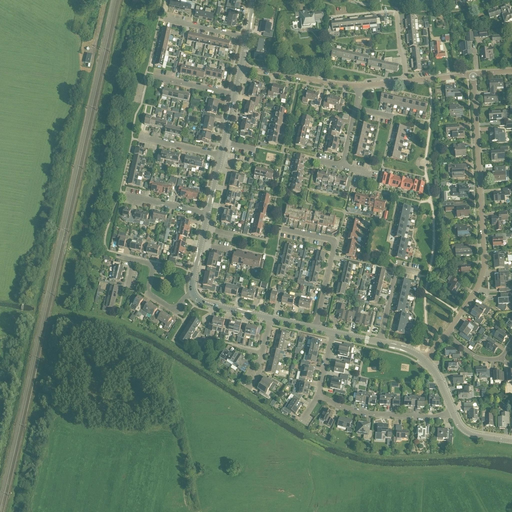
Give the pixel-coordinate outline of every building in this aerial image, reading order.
[(194,16),(200,18),(202,10),(199,9),(200,5),(197,5),(194,16)] [(228,16),(237,18),(238,12),(232,11),(233,8),(226,6),(226,9),(229,10),(228,16)] [(493,11),(488,13),(490,19),(500,16),(501,15),(503,15),(503,16),(503,17),(505,24),(511,21),(511,13),(510,7),(501,10),(499,11),(497,6),(492,7),(493,11)] [(200,18),(206,19),(209,7),(206,7),(205,10),(202,10),(200,18)] [(299,12),(301,29),(311,28),(313,25),(315,25),(315,20),(323,19),(323,12),(313,13),(313,15),(308,16),(307,11),(299,12)] [(237,18),(228,16),(226,15),(225,20),(224,20),(223,20),(223,23),(229,25),(230,22),(236,23),(237,18)] [(361,19),(362,26),(370,26),(369,16),(365,17),(365,18),(361,19)] [(369,16),(370,26),(377,25),(377,17),(373,18),(373,16),(369,16)] [(405,20),(406,25),(415,24),(414,16),(412,16),(407,17),(407,20),(405,20)] [(358,17),(354,18),(355,27),(362,26),(361,19),(358,19),(358,17)] [(350,20),(346,20),(347,28),(355,27),(354,18),(350,18),(350,20)] [(340,29),(339,19),(335,20),(335,21),(331,22),(332,26),(332,29),(340,29)] [(339,19),(340,29),(347,28),(346,20),(343,21),(343,19),(339,19)] [(262,22),(260,31),(270,33),(272,23),(262,22)] [(415,24),(406,25),(406,29),(408,29),(408,32),(416,31),(415,24)] [(416,31),(408,32),(409,35),(407,35),(407,40),(417,39),(416,31)] [(193,42),(195,34),(189,32),(187,44),(189,45),(190,41),(193,42)] [(201,35),(198,47),(201,48),(202,44),(205,45),(207,36),(201,35)] [(217,47),(219,39),(213,38),(210,50),(213,50),(214,46),(217,47)] [(266,52),(263,52),(265,40),(259,39),(257,51),(256,51),(255,60),(265,61),(266,52)] [(417,39),(407,40),(408,44),(409,44),(410,47),(417,46),(417,39)] [(224,40),(222,52),(225,53),(225,49),(229,50),(230,42),(224,40)] [(445,52),(442,53),(440,51),(439,42),(430,43),(431,50),(435,50),(435,51),(436,58),(445,57),(445,52)] [(460,52),(463,52),(464,55),(472,54),(471,43),(459,44),(460,52)] [(339,58),(341,50),(333,48),(331,58),(335,59),(336,57),(339,58)] [(412,53),(412,57),(420,56),(419,48),(410,49),(410,53),(412,53)] [(481,50),(482,60),(493,59),(492,49),(481,50)] [(342,60),(346,61),(348,52),(341,50),(339,58),(342,58),(342,60)] [(348,52),(346,61),(350,62),(350,60),(354,61),(355,53),(348,52)] [(356,63),(360,64),(363,55),(355,53),(354,61),(357,62),(356,63)] [(370,57),(363,55),(360,64),(365,65),(365,63),(368,64),(370,59),(370,57)] [(411,60),(411,64),(421,63),(420,56),(412,57),(413,60),(411,60)] [(384,62),(382,69),(386,70),(386,71),(387,72),(388,72),(389,73),(390,73),(391,73),(392,73),(393,72),(394,72),(397,73),(398,71),(398,70),(399,69),(399,68),(399,67),(399,65),(393,64),(392,58),(385,59),(384,62)] [(370,59),(368,64),(368,66),(371,67),(371,68),(375,69),(377,60),(370,59)] [(384,62),(377,60),(375,69),(379,70),(379,69),(382,69),(384,62)] [(180,72),(180,73),(186,75),(189,63),(186,62),(185,66),(182,65),(181,68),(180,72)] [(421,63),(411,64),(412,69),(414,68),(414,72),(421,71),(421,63)] [(194,68),(192,76),(198,77),(200,66),(198,65),(197,69),(194,68)] [(205,70),(204,76),(210,77),(213,65),(210,65),(210,68),(206,68),(205,70)] [(218,70),(216,78),(222,80),(223,75),(224,70),(225,68),(222,67),(221,71),(218,70)] [(490,80),(491,90),(497,90),(497,88),(503,88),(502,80),(490,80)] [(250,88),(249,91),(257,93),(258,89),(261,90),(263,85),(256,83),(254,83),(253,86),(252,85),(251,89),(250,88)] [(276,98),(277,95),(279,86),(277,86),(277,87),(273,86),(272,90),(269,89),(268,96),(276,98)] [(279,86),(277,95),(281,96),(280,99),(286,100),(287,93),(284,93),(285,89),(281,88),(282,87),(279,86)] [(445,87),(446,98),(462,97),(462,90),(453,90),(453,87),(445,87)] [(497,90),(491,90),(491,95),(485,95),(485,103),(498,102),(497,90)] [(249,91),(249,93),(250,93),(249,97),(253,98),(252,101),(259,102),(260,97),(257,96),(257,93),(249,91)] [(312,101),(314,93),(311,92),(311,93),(304,92),(303,96),(304,96),(302,102),(308,104),(308,101),(312,101)] [(314,93),(312,101),(311,105),(314,106),(314,105),(320,106),(321,100),(319,99),(319,95),(316,94),(316,93),(314,93)] [(387,104),(389,95),(382,93),(380,103),(385,104),(384,107),(387,108),(387,104)] [(389,95),(387,104),(391,105),(390,108),(393,109),(394,106),(396,97),(389,95)] [(208,107),(217,109),(219,103),(212,102),(213,99),(207,97),(206,103),(209,104),(208,107)] [(333,106),(335,98),(332,97),(332,98),(329,97),(328,101),(325,101),(323,107),(329,109),(329,105),(333,106)] [(400,107),(402,98),(396,97),(394,106),(398,106),(397,110),(399,110),(400,107)] [(335,98),(333,106),(336,107),(336,110),(341,111),(343,105),(344,101),(337,99),(337,98),(335,98)] [(409,99),(402,98),(400,107),(404,108),(403,111),(406,112),(407,108),(409,99)] [(409,99),(407,108),(411,109),(410,113),(412,113),(413,110),(415,101),(409,99)] [(246,106),(245,109),(254,111),(254,107),(257,108),(259,102),(252,101),(251,104),(247,103),(247,106),(246,106)] [(415,101),(413,110),(417,110),(416,114),(419,115),(420,111),(422,102),(415,101)] [(449,106),(450,117),(459,116),(460,118),(463,117),(463,108),(453,109),(453,106),(449,106)] [(204,110),(203,115),(209,116),(210,114),(216,115),(217,109),(208,107),(208,110),(205,110),(204,110)] [(275,114),(284,116),(285,110),(275,108),(274,110),(276,111),(275,114)] [(245,111),(245,115),(248,116),(248,118),(255,120),(256,115),(253,114),(254,111),(245,109),(245,111)] [(497,122),(497,120),(506,119),(505,111),(496,111),(496,112),(489,112),(490,120),(490,122),(497,122)] [(144,125),(150,126),(152,118),(152,117),(148,116),(148,115),(145,114),(143,123),(145,124),(144,125)] [(275,117),(274,120),(283,122),(284,116),(275,114),(273,114),(273,116),(275,117)] [(209,116),(203,115),(202,118),(206,119),(204,125),(213,126),(215,120),(209,119),(209,116)] [(302,123),(310,124),(313,125),(313,122),(310,122),(311,118),(304,116),(302,123)] [(337,118),(333,117),(331,123),(330,126),(333,127),(342,129),(343,123),(339,121),(339,119),(337,118)] [(242,124),(241,126),(250,128),(253,129),(253,125),(255,126),(256,120),(255,120),(248,118),(247,121),(243,120),(242,124)] [(283,122),(274,120),(272,120),(271,122),(273,123),(273,126),(280,127),(281,128),(283,122)] [(169,126),(167,126),(166,126),(166,130),(165,130),(165,134),(170,135),(172,127),(173,123),(170,123),(169,126)] [(310,124),(302,123),(301,128),(300,128),(309,130),(311,131),(312,128),(309,128),(310,124)] [(199,132),(203,133),(205,134),(206,131),(212,133),(213,126),(204,125),(204,128),(200,127),(199,132)] [(271,132),(279,134),(280,127),(273,126),(270,125),(269,128),(272,128),(271,132)] [(241,129),(240,136),(245,138),(245,136),(251,138),(252,132),(249,132),(250,128),(241,126),(241,129)] [(330,129),(328,135),(335,136),(336,134),(340,134),(341,131),(342,131),(342,129),(333,127),(330,126),(330,129)] [(446,126),(446,133),(452,133),(453,138),(464,137),(464,129),(458,130),(458,126),(446,126)] [(309,130),(300,128),(298,134),(306,136),(309,136),(310,134),(307,133),(307,130),(309,130)] [(360,129),(359,136),(368,138),(369,134),(373,134),(373,132),(369,131),(360,129)] [(491,130),(492,141),(499,141),(499,137),(503,136),(502,130),(491,130)] [(196,141),(203,143),(204,140),(210,141),(211,135),(205,134),(203,133),(199,132),(198,132),(196,141)] [(405,134),(396,132),(395,138),(404,140),(405,136),(408,137),(409,134),(405,134)] [(297,140),(305,142),(308,142),(308,140),(305,139),(306,136),(298,134),(297,140)] [(330,141),(329,144),(338,146),(339,140),(335,139),(335,136),(328,135),(327,140),(330,141)] [(359,136),(357,142),(366,144),(367,140),(371,141),(371,139),(368,138),(359,136)] [(278,139),(270,138),(267,137),(267,139),(270,140),(269,144),(276,145),(278,139)] [(393,145),(402,147),(403,143),(406,144),(407,141),(404,140),(395,138),(393,145)] [(305,142),(297,140),(296,146),(306,148),(307,146),(304,145),(305,142)] [(357,142),(356,149),(365,151),(366,147),(373,148),(373,146),(366,144),(357,142)] [(338,149),(338,146),(329,144),(326,144),(324,152),(331,154),(332,151),(336,152),(336,148),(338,149)] [(405,147),(402,147),(393,145),(392,151),(401,153),(402,149),(405,150),(405,147)] [(454,145),(454,150),(455,150),(455,157),(465,157),(465,148),(464,148),(464,145),(454,145)] [(491,153),(492,161),(504,160),(504,153),(508,153),(507,147),(500,148),(501,152),(491,153)] [(135,155),(143,157),(144,153),(146,153),(147,150),(138,149),(137,150),(136,150),(135,155)] [(356,149),(354,156),(363,158),(364,153),(367,154),(368,154),(368,152),(365,151),(356,149)] [(404,154),(401,153),(392,151),(390,158),(399,160),(400,156),(404,156),(404,154)] [(166,161),(168,153),(163,152),(162,154),(159,153),(157,162),(163,163),(163,160),(166,161)] [(180,155),(174,154),(171,165),(174,166),(175,163),(178,163),(178,165),(181,165),(182,159),(179,159),(180,155)] [(134,161),(145,163),(146,161),(142,160),(143,157),(135,155),(134,161)] [(296,161),(305,163),(305,161),(304,160),(305,157),(294,155),(294,157),(297,158),(296,161)] [(187,169),(189,169),(192,158),(186,157),(185,160),(182,159),(181,165),(183,166),(184,166),(184,165),(188,166),(187,169)] [(192,158),(189,169),(192,170),(191,172),(195,173),(196,167),(198,159),(192,158)] [(198,159),(196,167),(199,168),(199,171),(204,173),(206,164),(203,163),(204,161),(198,159)] [(295,167),(303,169),(304,167),(303,166),(303,163),(305,164),(305,163),(296,161),(293,161),(292,163),(296,164),(295,167)] [(448,166),(449,173),(452,172),(452,178),(464,177),(464,173),(466,172),(466,168),(461,169),(461,166),(448,166)] [(132,167),(131,172),(143,175),(143,173),(139,172),(140,168),(132,167)] [(293,173),(303,175),(302,175),(303,172),(301,172),(302,169),(303,169),(295,167),(292,167),(291,168),(291,169),(294,170),(293,173)] [(498,172),(493,172),(493,182),(507,182),(507,171),(506,172),(505,167),(497,167),(498,172)] [(260,178),(262,170),(256,169),(254,179),(256,180),(257,177),(260,178)] [(268,171),(262,170),(260,178),(260,181),(262,181),(263,178),(266,179),(268,171)] [(268,171),(266,179),(265,182),(268,182),(268,180),(272,180),(273,177),(274,173),(268,171)] [(130,179),(138,180),(138,177),(142,178),(143,175),(131,172),(130,179)] [(322,181),(324,174),(325,173),(322,172),(322,173),(318,172),(316,183),(318,184),(319,181),(322,181)] [(294,180),(303,181),(303,179),(302,179),(303,175),(293,173),(292,173),(292,176),(294,176),(294,180)] [(327,175),(324,174),(322,181),(322,185),(324,185),(325,182),(328,183),(330,175),(330,174),(328,173),(327,175)] [(231,181),(240,183),(241,177),(244,178),(245,175),(239,174),(238,177),(232,175),(231,181)] [(380,182),(379,184),(385,186),(388,175),(381,174),(381,177),(380,178),(380,181),(380,182)] [(333,176),(330,175),(328,183),(328,186),(330,186),(331,183),(334,184),(336,177),(336,175),(334,175),(333,176)] [(388,175),(385,186),(391,187),(394,177),(388,175)] [(165,181),(162,194),(167,195),(169,189),(171,190),(172,184),(173,183),(174,178),(174,177),(172,176),(171,181),(169,182),(169,184),(165,183),(166,181),(165,181)] [(336,177),(334,184),(333,188),(336,189),(336,186),(340,187),(341,179),(342,178),(339,177),(339,178),(336,177)] [(394,177),(391,187),(398,188),(400,178),(394,177)] [(151,191),(157,193),(160,179),(156,178),(155,179),(151,179),(150,185),(153,186),(151,191)] [(346,188),(346,186),(348,179),(345,178),(345,180),(341,179),(340,187),(339,189),(342,190),(342,187),(346,188)] [(400,178),(398,188),(404,190),(406,179),(400,178)] [(141,181),(138,180),(130,179),(128,185),(140,187),(141,181)] [(292,185),(301,187),(302,185),(301,185),(301,181),(303,182),(303,181),(294,180),(291,179),(291,181),(293,182),(292,185)] [(406,179),(404,190),(410,191),(412,181),(406,179)] [(235,191),(241,193),(242,191),(242,187),(239,186),(240,183),(231,181),(230,187),(236,188),(235,191)] [(412,181),(410,191),(416,193),(418,182),(412,181)] [(418,182),(416,193),(422,194),(425,183),(418,182)] [(180,186),(179,190),(182,191),(181,196),(181,197),(186,199),(188,190),(183,188),(184,185),(181,184),(180,186)] [(301,187),(292,185),(290,185),(289,187),(292,188),(291,191),(300,193),(301,191),(299,191),(300,187),(301,188),(301,187)] [(467,185),(459,186),(459,187),(452,187),(453,195),(459,195),(459,198),(468,197),(467,185)] [(194,188),(191,200),(197,201),(198,195),(201,195),(202,189),(199,188),(199,189),(194,188)] [(228,192),(227,199),(236,201),(236,197),(240,198),(241,193),(235,191),(234,194),(228,192)] [(504,196),(504,192),(503,192),(494,193),(494,197),(495,201),(505,201),(504,196)] [(359,205),(361,195),(359,194),(358,196),(356,195),(355,199),(353,199),(352,203),(356,204),(356,206),(358,207),(359,205)] [(231,209),(237,210),(238,205),(235,204),(236,201),(227,199),(226,204),(232,206),(231,209)] [(411,207),(401,205),(400,212),(409,214),(409,213),(410,209),(413,209),(414,207),(411,207)] [(457,209),(457,218),(469,217),(469,208),(457,209)] [(129,223),(131,223),(132,217),(130,216),(131,210),(125,209),(123,218),(126,218),(125,222),(129,223)] [(223,216),(232,218),(232,215),(236,216),(237,210),(231,209),(230,212),(224,210),(223,216)] [(135,218),(132,217),(131,223),(134,224),(134,220),(140,222),(142,213),(136,211),(135,218)] [(159,222),(161,213),(155,211),(153,218),(151,217),(150,221),(149,223),(155,224),(156,221),(159,222)] [(400,212),(399,218),(408,220),(409,216),(412,216),(412,214),(409,213),(409,214),(400,212)] [(142,213),(140,222),(144,222),(143,226),(148,227),(149,223),(150,221),(147,220),(148,214),(142,213)] [(168,223),(168,221),(166,220),(167,214),(161,213),(159,222),(165,223),(164,225),(167,225),(168,223)] [(507,220),(507,213),(499,213),(499,217),(492,217),(492,226),(496,225),(496,231),(502,231),(501,221),(507,220)] [(232,218),(223,216),(222,222),(228,224),(227,227),(233,228),(234,222),(231,222),(232,218)] [(181,226),(190,228),(191,222),(185,221),(185,218),(179,217),(178,220),(182,221),(181,226)] [(408,220),(399,218),(397,225),(406,227),(406,226),(407,222),(410,223),(411,220),(408,220)] [(178,231),(188,233),(189,233),(191,228),(190,228),(181,226),(177,225),(175,230),(177,230),(178,231)] [(397,225),(396,231),(405,233),(406,228),(409,229),(409,227),(406,226),(406,227),(397,225)] [(455,226),(455,231),(458,231),(458,238),(470,237),(469,228),(461,228),(461,225),(455,226)] [(188,233),(178,231),(177,230),(176,235),(175,235),(174,238),(180,240),(181,237),(187,239),(188,233)] [(408,233),(405,233),(396,231),(394,238),(399,239),(404,240),(405,235),(408,236),(408,233)] [(493,239),(493,246),(503,246),(503,242),(506,241),(506,234),(498,235),(498,238),(495,238),(493,239)] [(128,243),(130,237),(126,236),(125,237),(118,235),(117,241),(120,242),(119,248),(119,249),(122,249),(123,248),(124,249),(126,243),(128,243)] [(138,239),(130,237),(128,243),(131,244),(130,250),(131,250),(131,251),(135,252),(135,251),(138,239)] [(173,247),(175,247),(185,249),(186,244),(180,243),(180,240),(174,238),(173,241),(174,241),(173,247)] [(145,247),(146,241),(138,239),(135,251),(141,253),(142,246),(145,247)] [(146,241),(145,247),(148,248),(147,254),(148,254),(148,255),(152,256),(152,255),(154,246),(154,244),(150,243),(150,242),(150,241),(151,239),(148,239),(147,241),(146,241)] [(407,247),(408,242),(411,243),(412,241),(407,240),(407,241),(404,240),(399,239),(398,245),(407,247)] [(162,249),(163,244),(159,243),(158,247),(154,246),(152,255),(152,256),(156,257),(156,256),(157,256),(159,250),(162,251),(162,249)] [(410,247),(407,247),(398,245),(396,252),(406,254),(406,253),(407,249),(410,249),(410,247)] [(452,246),(452,249),(456,249),(456,256),(471,255),(471,248),(461,248),(461,245),(452,246)] [(209,260),(218,263),(221,263),(223,254),(217,253),(212,251),(211,254),(210,254),(209,260)] [(232,263),(232,265),(237,266),(240,252),(236,251),(236,254),(234,254),(232,263)] [(183,254),(174,252),(172,252),(171,257),(170,257),(168,264),(175,265),(176,258),(182,260),(183,254)] [(409,254),(406,253),(406,254),(396,252),(395,258),(404,260),(405,255),(408,256),(409,254)] [(494,256),(494,263),(504,262),(506,262),(505,259),(508,259),(508,252),(500,253),(500,256),(494,256)] [(245,256),(242,267),(248,268),(251,254),(247,253),(246,256),(245,256)] [(256,258),(253,270),(258,271),(259,269),(259,268),(259,266),(260,264),(260,263),(261,261),(262,256),(258,256),(257,259),(256,258)] [(213,268),(213,271),(219,273),(220,267),(217,266),(218,263),(209,260),(207,267),(213,268)] [(344,268),(352,270),(353,265),(359,267),(359,264),(350,261),(349,264),(345,263),(344,268)] [(122,267),(119,267),(120,264),(113,262),(113,265),(114,266),(113,273),(121,275),(122,273),(123,273),(124,273),(124,272),(124,271),(123,270),(121,270),(122,267)] [(501,269),(501,273),(508,272),(508,265),(504,265),(504,262),(494,263),(495,269),(501,269)] [(204,279),(213,281),(214,278),(218,278),(219,273),(213,271),(212,274),(206,273),(204,279)] [(508,272),(501,273),(501,276),(495,276),(495,283),(505,282),(508,282),(508,278),(509,277),(508,272)] [(121,275),(113,273),(111,280),(109,280),(109,283),(115,284),(116,281),(118,282),(119,280),(121,280),(122,280),(123,279),(122,278),(121,277),(121,275)] [(448,283),(452,286),(449,291),(455,295),(459,290),(458,289),(459,287),(456,284),(458,282),(452,278),(448,283)] [(213,281),(204,279),(203,286),(211,287),(210,291),(215,292),(216,286),(213,285),(213,281)] [(225,294),(231,295),(233,285),(225,284),(223,290),(226,290),(225,294)] [(233,285),(231,295),(237,297),(238,293),(240,293),(241,287),(242,285),(237,284),(236,286),(233,285)] [(401,285),(399,292),(408,294),(409,290),(412,291),(413,288),(410,287),(401,285)] [(241,287),(240,293),(242,294),(242,298),(248,299),(249,292),(243,290),(244,288),(241,287)] [(250,287),(249,292),(248,299),(253,301),(254,298),(257,299),(259,289),(250,287)] [(280,297),(281,291),(278,290),(278,291),(273,290),(270,301),(275,303),(277,297),(280,297)] [(281,291),(280,297),(283,298),(281,304),(287,305),(289,296),(284,295),(284,292),(281,291)] [(398,298),(407,300),(408,296),(411,297),(411,295),(408,294),(399,292),(398,298)] [(294,298),(289,296),(287,305),(293,307),(294,301),(297,301),(298,295),(295,294),(294,298)] [(504,311),(505,309),(505,308),(506,307),(506,306),(505,305),(509,305),(508,298),(510,298),(510,294),(500,295),(501,300),(498,300),(498,306),(498,308),(503,312),(504,311)] [(298,308),(304,309),(306,300),(307,297),(298,295),(297,301),(300,302),(298,308)] [(130,307),(138,313),(142,307),(139,306),(143,300),(138,297),(135,301),(134,300),(130,307)] [(396,305),(406,307),(406,303),(409,303),(410,301),(407,300),(398,298),(396,305)] [(142,307),(138,313),(142,315),(144,312),(148,314),(152,306),(148,303),(144,309),(142,307)] [(358,303),(356,309),(356,313),(355,315),(355,316),(357,317),(356,324),(362,325),(365,313),(361,312),(362,310),(360,309),(361,304),(358,303)] [(338,320),(345,321),(347,313),(343,312),(345,306),(339,304),(337,311),(340,312),(338,320)] [(474,310),(482,315),(484,312),(487,315),(490,309),(485,306),(483,308),(478,304),(474,310)] [(395,312),(399,313),(404,314),(405,309),(408,310),(408,308),(406,307),(396,305),(395,312)] [(149,319),(153,322),(156,316),(154,315),(157,309),(152,306),(148,314),(151,316),(149,319)] [(482,315),(474,310),(471,315),(476,319),(475,321),(480,325),(484,320),(480,317),(482,315)] [(156,316),(153,322),(156,324),(158,321),(162,323),(167,315),(162,312),(159,318),(156,316)] [(350,314),(347,313),(345,321),(350,323),(352,314),(355,315),(356,313),(353,312),(351,312),(350,314)] [(368,314),(365,313),(362,325),(368,327),(368,326),(371,327),(374,313),(369,312),(368,314)] [(167,315),(162,323),(162,325),(165,327),(164,329),(167,331),(172,323),(169,321),(171,318),(167,315)] [(198,327),(201,323),(193,318),(190,323),(198,327)] [(212,331),(216,332),(219,320),(214,318),(212,324),(209,324),(208,330),(212,331)] [(398,319),(397,325),(406,327),(407,323),(410,324),(410,321),(407,321),(398,319)] [(220,333),(225,334),(226,328),(223,327),(224,321),(219,320),(216,332),(220,332),(220,333)] [(234,332),(236,323),(230,322),(229,328),(226,328),(225,334),(227,334),(229,335),(229,332),(234,333),(234,332)] [(236,324),(236,323),(234,332),(234,333),(233,334),(238,335),(237,337),(241,338),(243,332),(240,331),(241,325),(240,324),(240,323),(237,322),(236,324)] [(462,327),(471,332),(472,330),(476,332),(479,328),(473,324),(471,326),(466,322),(462,327)] [(198,327),(190,323),(188,327),(195,332),(196,331),(198,327)] [(397,325),(395,333),(404,335),(405,330),(408,330),(409,328),(406,327),(397,325)] [(246,332),(243,332),(241,338),(241,340),(243,341),(244,338),(245,339),(246,337),(250,338),(253,327),(247,326),(246,332)] [(494,337),(502,343),(507,336),(502,333),(503,330),(497,326),(495,328),(496,329),(495,331),(497,333),(494,337)] [(195,332),(188,327),(185,331),(192,336),(192,337),(195,339),(199,333),(196,331),(195,332)] [(253,327),(250,338),(250,339),(254,340),(254,341),(258,342),(259,335),(256,335),(258,329),(253,327)] [(471,332),(462,327),(459,332),(465,335),(463,338),(469,342),(472,337),(469,335),(471,332)] [(192,337),(192,336),(185,331),(182,336),(190,341),(192,337)] [(187,345),(190,341),(182,336),(179,340),(187,345)] [(310,346),(319,348),(320,343),(314,341),(315,338),(309,337),(308,340),(312,341),(310,346)] [(277,338),(275,344),(287,346),(288,344),(284,343),(285,340),(277,338)] [(490,342),(486,348),(494,353),(498,347),(492,343),(490,342)] [(275,344),(274,349),(281,351),(282,352),(283,348),(287,349),(287,346),(275,344)] [(340,346),(339,351),(351,354),(352,348),(354,349),(354,346),(348,344),(347,347),(340,346)] [(271,355),(283,358),(284,355),(280,354),(281,351),(274,349),(273,349),(271,355)] [(445,356),(449,356),(449,359),(460,359),(459,353),(455,353),(455,349),(445,350),(445,356)] [(345,358),(344,361),(350,362),(352,354),(351,354),(339,351),(338,356),(345,358)] [(222,353),(220,357),(232,365),(238,356),(233,352),(231,355),(228,353),(227,356),(222,353)] [(270,361),(278,363),(279,360),(282,360),(283,358),(271,355),(270,361)] [(244,359),(238,356),(232,365),(242,371),(247,363),(243,361),(244,359)] [(317,358),(308,357),(307,362),(304,361),(303,364),(309,365),(310,362),(315,364),(317,358)] [(448,364),(448,371),(458,371),(458,366),(462,366),(462,360),(454,360),(454,363),(448,364)] [(268,367),(280,370),(281,367),(277,366),(278,363),(270,361),(268,367)] [(350,362),(344,361),(344,363),(337,362),(335,367),(345,369),(346,364),(350,365),(350,362)] [(301,372),(313,375),(314,370),(308,368),(309,365),(303,364),(301,364),(301,366),(302,367),(301,372)] [(341,374),(341,377),(348,379),(349,376),(344,374),(345,369),(335,367),(334,372),(341,374)] [(483,368),(476,368),(476,375),(479,375),(479,378),(490,378),(489,373),(489,370),(486,370),(486,368),(483,368)] [(299,381),(305,382),(305,379),(312,380),(313,375),(301,372),(299,381)] [(494,372),(494,382),(503,382),(503,375),(500,375),(500,372),(494,372)] [(261,384),(269,389),(273,383),(277,386),(279,383),(269,377),(268,380),(264,378),(261,384)] [(348,379),(341,377),(340,380),(333,378),(332,384),(344,387),(345,381),(348,382),(348,379)] [(299,389),(309,392),(310,386),(304,385),(305,382),(299,381),(298,386),(300,386),(299,389)] [(269,389),(261,384),(257,389),(260,391),(259,394),(268,400),(270,398),(266,395),(269,389)] [(344,387),(332,384),(330,389),(337,390),(337,393),(344,395),(345,392),(343,391),(344,387)] [(459,392),(459,399),(471,399),(470,392),(472,392),(472,388),(465,388),(465,392),(459,392)] [(294,396),(299,399),(301,395),(307,397),(309,392),(299,389),(297,389),(296,394),(295,394),(294,396)] [(365,403),(367,393),(362,392),(362,394),(357,393),(355,402),(359,403),(359,404),(362,405),(362,402),(365,403)] [(367,393),(365,403),(369,403),(368,406),(371,407),(371,405),(375,406),(377,398),(372,397),(373,394),(367,393)] [(390,405),(390,395),(385,395),(385,397),(380,397),(380,406),(383,406),(383,407),(386,407),(387,405),(390,405)] [(390,395),(390,405),(393,405),(393,408),(396,408),(396,407),(400,407),(400,398),(395,398),(396,395),(390,395)] [(429,405),(432,405),(432,408),(435,408),(435,407),(439,407),(440,407),(441,406),(441,405),(440,403),(439,403),(439,398),(435,398),(435,396),(429,395),(429,405)] [(288,403),(299,410),(302,406),(297,402),(299,399),(294,396),(291,401),(290,400),(288,403)] [(414,406),(415,396),(409,396),(409,399),(405,398),(404,407),(408,407),(408,408),(411,409),(411,406),(414,406)] [(415,396),(414,406),(417,406),(417,409),(420,409),(420,408),(424,408),(425,399),(420,399),(420,397),(415,396)] [(299,410),(288,403),(283,411),(289,415),(291,412),(296,415),(299,410)] [(472,407),(464,407),(464,411),(470,411),(470,420),(472,420),(472,421),(477,421),(477,411),(473,411),(472,407)] [(319,421),(323,423),(324,421),(327,422),(325,425),(330,427),(333,421),(329,419),(332,413),(325,410),(321,418),(321,417),(319,421)] [(482,412),(482,418),(485,418),(485,426),(493,426),(492,416),(485,416),(485,412),(482,412)] [(498,418),(498,428),(505,428),(505,421),(509,421),(508,413),(502,413),(502,418),(498,418)] [(338,426),(348,429),(347,432),(351,433),(353,426),(350,425),(352,420),(348,419),(347,420),(340,418),(338,426)] [(372,432),(365,430),(366,423),(358,422),(356,434),(364,435),(363,440),(370,441),(372,432)] [(376,440),(382,440),(382,434),(388,434),(388,437),(391,438),(392,430),(388,430),(388,425),(384,425),(384,426),(378,426),(377,433),(376,433),(376,440)] [(396,432),(397,432),(397,438),(408,439),(408,432),(402,432),(402,426),(396,426),(396,432)] [(415,435),(418,436),(418,440),(421,440),(422,440),(425,439),(425,435),(428,435),(429,428),(426,427),(425,430),(422,430),(422,429),(421,429),(421,427),(418,427),(415,435)] [(437,438),(438,438),(438,440),(443,441),(443,439),(447,440),(446,445),(448,445),(447,446),(452,446),(453,433),(445,432),(446,430),(437,430),(437,438)]
